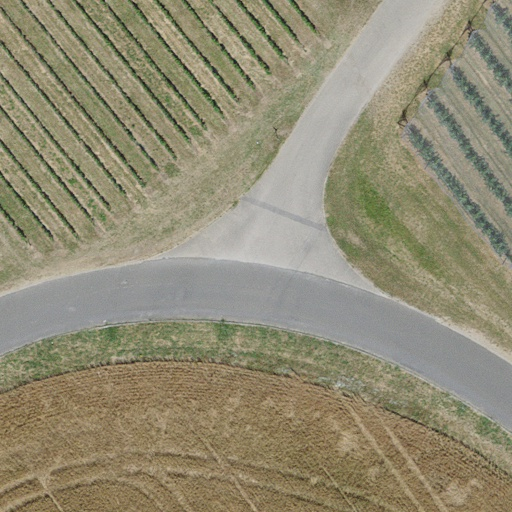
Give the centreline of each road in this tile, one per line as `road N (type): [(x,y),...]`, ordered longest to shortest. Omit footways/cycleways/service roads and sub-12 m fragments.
road 1 (residential): [(417,0),(296,174),(258,291)]
road 2 (unclassified): [(511,396),(454,358),(358,317),(258,291)]
road 3 (unclassified): [(258,291),(128,291),(0,328)]
